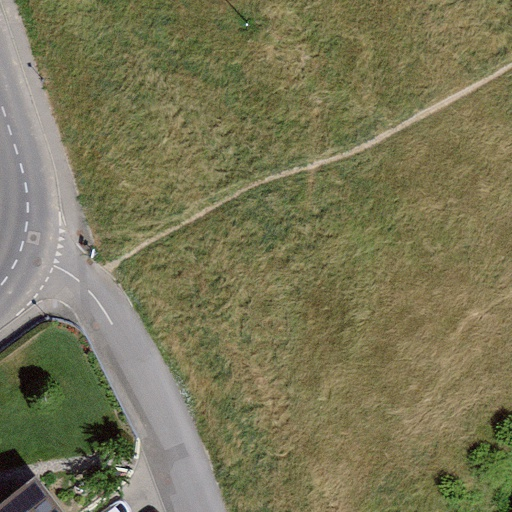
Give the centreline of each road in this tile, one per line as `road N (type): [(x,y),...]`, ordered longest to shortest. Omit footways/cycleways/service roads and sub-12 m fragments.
road 1 (residential): [(192,511),(109,324),(42,247)]
road 2 (residential): [(42,247),(0,84)]
